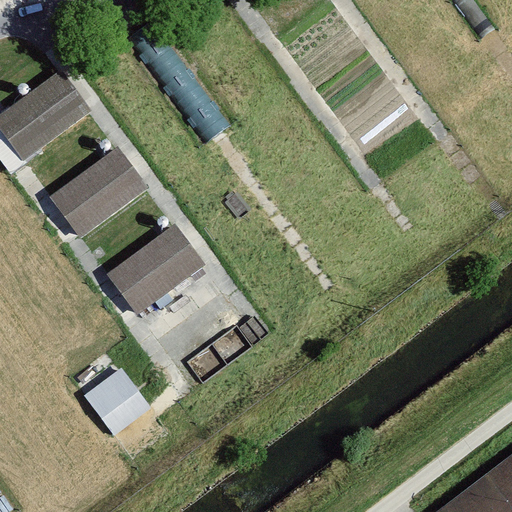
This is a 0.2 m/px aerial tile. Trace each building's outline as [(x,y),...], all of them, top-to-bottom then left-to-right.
[(90,112),(60,73),(0,117),(0,129),(24,162),(90,112)] [(145,189),(115,150),(49,199),(79,239),(145,189)] [(202,267),(172,227),(106,276),(136,316),(202,267)] [(116,437),(152,409),(138,391),(102,419),(116,437)] [(511,511),(511,455),(436,511),(511,511)]
